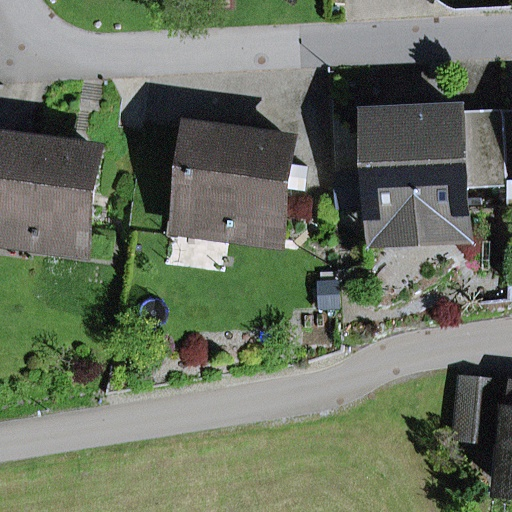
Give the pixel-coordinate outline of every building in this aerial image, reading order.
[(504,121),(511,120),(511,110),(465,113),(466,123),(504,121)] [(470,238),(468,190),(507,188),(504,121),(466,123),(465,113),(375,117),(380,242),(470,238)] [(230,231),(281,238),(294,144),(198,130),(186,216),(231,223),(230,231)] [(87,247),(100,153),(3,140),(0,162),(0,227),(37,232),(36,240),(87,247)] [(495,441),(501,386),(465,383),(460,438),(495,441)]
